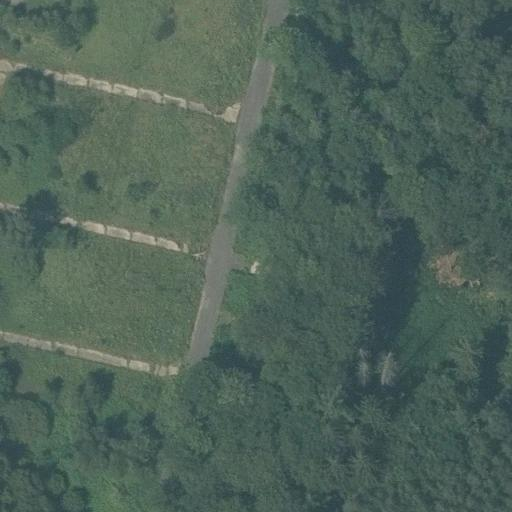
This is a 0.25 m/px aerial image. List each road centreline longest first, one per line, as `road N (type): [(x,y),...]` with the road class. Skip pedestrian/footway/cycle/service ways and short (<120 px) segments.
road 1 (track): [(163,511),(278,0)]
road 2 (unknown): [(0,69),(250,126)]
road 3 (unknown): [(0,211),(220,261)]
road 4 (unknown): [(0,337),(191,384)]
